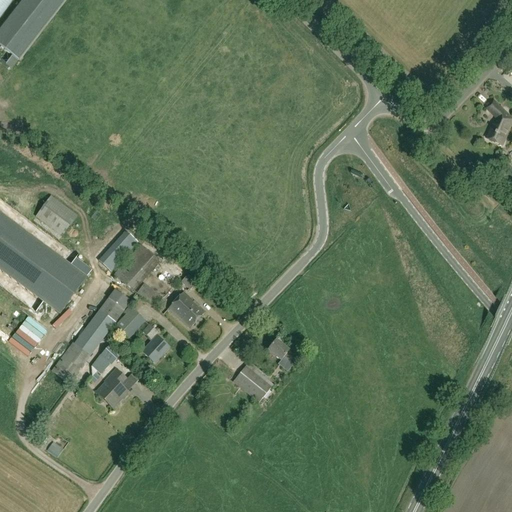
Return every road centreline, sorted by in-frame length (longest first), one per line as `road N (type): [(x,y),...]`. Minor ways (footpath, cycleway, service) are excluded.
road 1 (unclassified): [(90,511),(174,397),(315,249),(323,227),(319,166),(351,132)]
road 2 (unclassified): [(351,132),(511,330)]
road 3 (primary): [(414,511),(511,310)]
road 4 (unclassified): [(385,98),(282,0)]
road 5 (unclassified): [(424,134),(511,40)]
